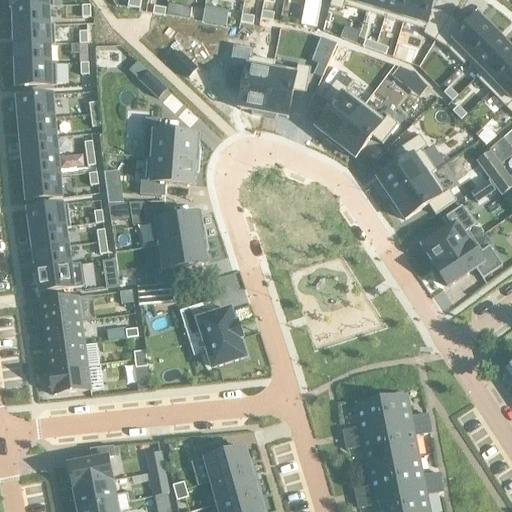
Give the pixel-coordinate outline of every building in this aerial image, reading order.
[(51,0),(16,0),(17,9),(52,8),(51,0)] [(139,10),(141,2),(129,0),(128,0),(127,8),(139,10)] [(345,0),(343,9),(366,16),(368,9),(370,0),(345,0)] [(370,0),(368,9),(387,15),(391,0),(370,0)] [(391,0),(387,15),(405,20),(411,0),(391,0)] [(411,0),(405,20),(404,25),(425,31),(433,0),(411,0)] [(90,6),(82,7),(82,19),(90,19),(90,6)] [(152,16),(164,18),(166,10),(154,7),(152,16)] [(52,8),(17,9),(17,29),(53,27),(52,8)] [(214,26),(217,10),(205,8),(202,24),(214,26)] [(260,20),(272,22),(274,14),(262,12),(260,20)] [(252,26),(254,18),(242,16),(240,24),(252,26)] [(483,20),(459,43),(471,54),(494,32),(483,20)] [(53,27),(17,29),(18,48),(53,46),(53,27)] [(494,32),(471,54),(485,69),(508,46),(494,32)] [(87,33),(79,33),(79,45),(87,45),(87,33)] [(376,45),(365,41),(362,48),(374,53),(376,45)] [(88,56),(87,45),(79,45),(80,55),(80,56),(88,56)] [(376,45),(374,53),(385,57),(388,49),(376,45)] [(53,46),(18,48),(19,67),(54,66),(53,46)] [(511,50),(508,46),(485,69),(498,82),(511,68),(511,50)] [(170,63),(189,80),(197,71),(179,53),(170,63)] [(80,77),(89,76),(88,64),(80,65),(80,77)] [(54,66),(19,67),(20,95),(55,94),(54,66)] [(511,68),(498,82),(511,96),(511,68)] [(241,69),(234,112),(264,117),(267,94),(271,74),(241,69)] [(140,82),(159,98),(167,89),(148,72),(140,82)] [(271,74),(264,117),(301,123),(308,80),(271,74)] [(449,89),(443,94),(452,103),(458,97),(449,89)] [(52,98),(17,101),(19,123),(22,123),(54,120),(52,98)] [(343,100),(319,131),(336,143),(360,112),(343,100)] [(100,116),(99,104),(91,105),(93,117),(100,116)] [(458,107),(452,113),(461,121),(466,116),(458,107)] [(360,112),(336,143),(355,157),(378,126),(360,112)] [(93,117),(94,129),(102,128),(100,116),(93,117)] [(22,123),(24,142),(56,139),(54,120),(22,123)] [(147,160),(199,162),(200,150),(197,150),(198,137),(159,135),(160,121),(145,120),(142,159),(147,160)] [(24,142),(25,161),(57,158),(56,139),(24,142)] [(94,155),(93,143),(85,144),(86,156),(94,155)] [(511,181),(490,153),(476,163),(501,197),(511,189),(511,181)] [(86,156),(87,168),(95,167),(94,155),(86,156)] [(26,172),(27,181),(60,178),(58,159),(25,161),(26,171),(26,172)] [(140,183),(140,196),(165,198),(166,185),(194,187),(195,174),(199,175),(199,162),(147,160),(146,183),(140,183)] [(420,161),(389,180),(390,182),(399,196),(430,176),(420,161)] [(96,174),(88,175),(90,187),(97,186),(96,174)] [(430,176),(399,196),(409,212),(440,192),(430,176)] [(27,181),(30,207),(66,203),(63,177),(60,178),(27,181)] [(123,205),(121,189),(106,191),(108,205),(123,205)] [(32,224),(33,234),(66,229),(70,229),(66,203),(30,207),(32,224)] [(436,267),(435,268),(435,269),(475,242),(467,231),(475,227),(462,207),(442,221),(449,231),(423,248),(436,267)] [(94,213),(95,225),(103,224),(102,212),(94,213)] [(163,221),(167,246),(210,240),(205,214),(163,221)] [(34,239),(35,253),(70,248),(66,229),(33,234),(34,239)] [(104,231),(96,232),(98,244),(106,243),(104,231)] [(167,246),(172,269),(213,262),(210,240),(167,246)] [(475,270),(482,280),(502,267),(489,248),(482,253),(475,242),(435,269),(449,289),(475,270)] [(100,256),(108,255),(106,243),(98,244),(100,256)] [(36,253),(37,272),(73,267),(70,251),(70,248),(36,253)] [(107,289),(119,287),(116,261),(104,263),(107,289)] [(37,272),(40,292),(76,288),(73,268),(73,267),(37,272)] [(134,276),(118,279),(119,287),(119,288),(135,285),(134,276)] [(178,286),(171,286),(138,289),(140,307),(173,304),(180,304),(178,286)] [(134,311),(131,292),(120,294),(122,313),(134,311)] [(81,323),(78,299),(40,304),(43,328),(81,323)] [(213,370),(245,360),(239,341),(243,340),(238,324),(234,325),(230,312),(198,322),(213,370)] [(46,351),(84,345),(81,323),(43,328),(46,351)] [(137,330),(125,332),(126,340),(138,338),(137,330)] [(46,351),(50,373),(88,368),(84,345),(46,351)] [(146,360),(145,352),(133,354),(135,362),(146,360)] [(148,368),(146,360),(135,362),(136,370),(148,368)] [(91,392),(88,368),(50,373),(53,397),(91,392)] [(149,379),(137,381),(139,393),(151,391),(149,379)] [(413,428),(407,398),(381,403),(387,433),(413,428)] [(381,403),(354,408),(360,439),(387,433),(381,403)] [(429,425),(427,416),(417,418),(419,427),(429,425)] [(431,434),(429,425),(419,427),(421,436),(431,434)] [(419,458),(413,428),(387,433),(393,463),(419,458)] [(343,433),(344,442),(354,440),(352,431),(343,433)] [(360,439),(366,468),(393,463),(387,433),(360,439)] [(356,449),(354,440),(344,442),(346,451),(356,449)] [(211,484),(250,473),(244,450),(223,456),(220,443),(193,451),(196,464),(205,461),(211,484)] [(92,461),(108,458),(114,457),(113,448),(90,450),(92,461)] [(161,453),(145,456),(149,476),(165,473),(161,453)] [(92,461),(69,466),(73,491),(113,483),(108,458),(92,461)] [(393,463),(398,492),(425,487),(419,458),(393,463)] [(398,492),(393,463),(366,468),(372,498),(398,492)] [(168,486),(165,473),(147,476),(150,490),(168,486)] [(218,506),(257,495),(250,473),(211,484),(218,506)] [(439,475),(429,477),(431,486),(441,484),(439,475)] [(126,495),(115,497),(113,483),(73,491),(77,511),(83,511),(128,503),(126,495)] [(186,491),(183,483),(172,486),(175,494),(186,491)] [(443,493),(441,484),(431,486),(433,495),(443,493)] [(429,511),(425,487),(398,492),(402,511),(429,511)] [(366,499),(364,490),(354,492),(356,501),(366,499)] [(186,491),(175,494),(177,503),(188,499),(186,491)] [(402,511),(398,492),(372,498),(374,511),(402,511)] [(218,506),(219,511),(261,511),(257,495),(218,506)] [(167,496),(154,498),(157,510),(170,507),(167,496)] [(366,499),(356,501),(358,510),(368,508),(366,499)] [(125,511),(129,511),(128,503),(83,511),(125,511)]
